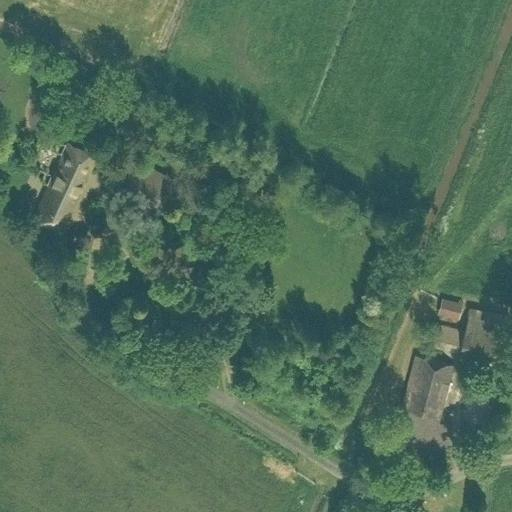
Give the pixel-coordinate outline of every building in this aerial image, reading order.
[(61,229),(88,169),(94,153),(67,140),(34,217),(61,229)] [(125,160),(121,170),(143,181),(139,190),(150,194),(157,175),(125,160)] [(133,202),(139,190),(143,181),(121,170),(115,168),(105,189),(133,202)] [(461,301),(440,296),(436,312),(456,318),(461,301)] [(426,343),(458,352),(457,353),(497,364),(508,316),(469,307),(463,330),(432,322),(426,343)] [(400,407),(438,417),(452,365),(414,354),(400,407)]
